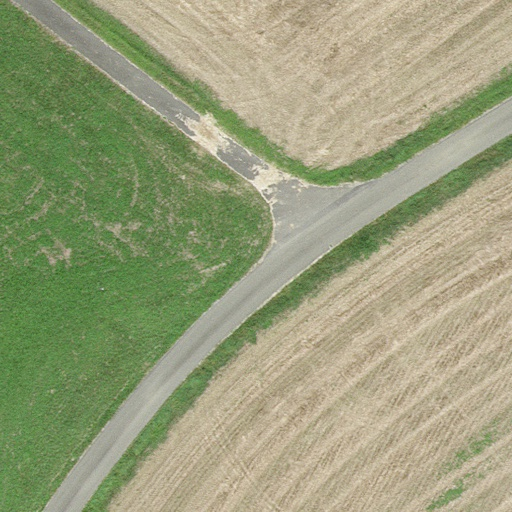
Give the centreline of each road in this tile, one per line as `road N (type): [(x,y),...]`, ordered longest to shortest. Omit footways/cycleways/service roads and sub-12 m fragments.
road 1 (unclassified): [(511,113),(329,235),(167,372),(69,511)]
road 2 (track): [(329,235),(28,0)]
